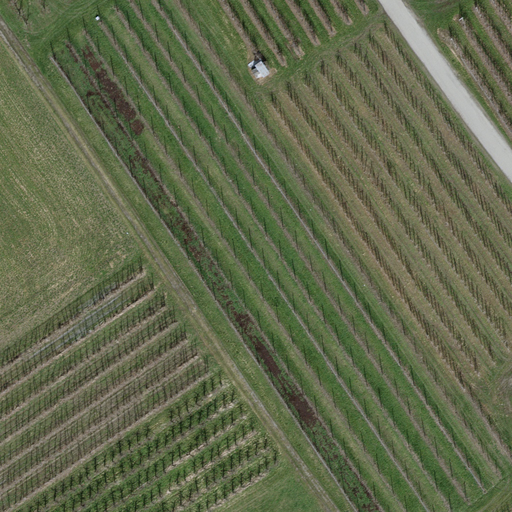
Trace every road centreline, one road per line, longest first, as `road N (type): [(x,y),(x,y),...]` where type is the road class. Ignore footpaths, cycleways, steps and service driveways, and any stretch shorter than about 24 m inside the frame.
road 1 (track): [(0,19),(332,511)]
road 2 (unclassified): [(511,165),(392,0)]
